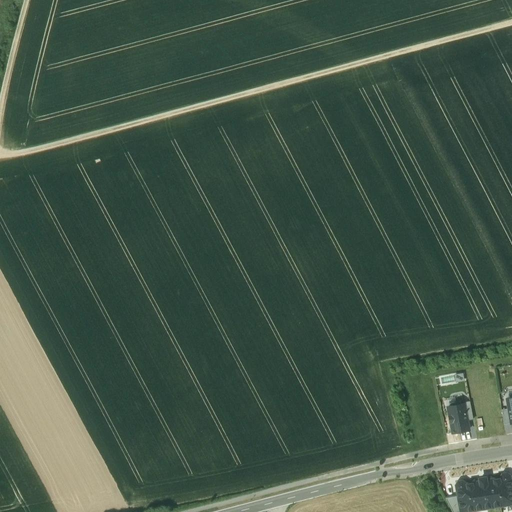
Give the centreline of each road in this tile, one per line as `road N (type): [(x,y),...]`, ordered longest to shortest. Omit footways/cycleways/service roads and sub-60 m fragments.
road 1 (track): [(0,157),(511,21)]
road 2 (unclassified): [(236,511),(511,450)]
road 3 (track): [(31,0),(0,137)]
